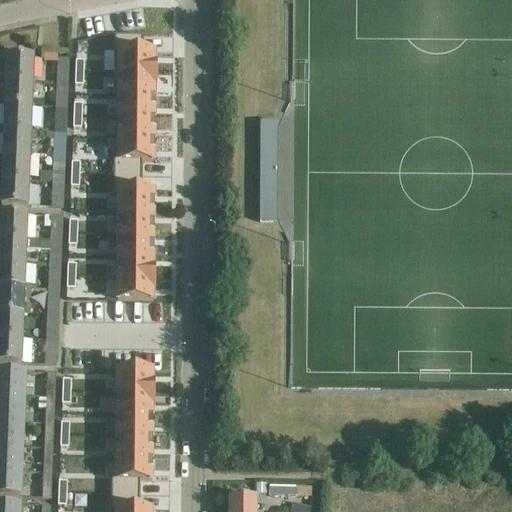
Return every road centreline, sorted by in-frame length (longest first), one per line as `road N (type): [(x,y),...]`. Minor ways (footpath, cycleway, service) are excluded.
road 1 (residential): [(190,511),(194,0)]
road 2 (residential): [(131,0),(0,29)]
